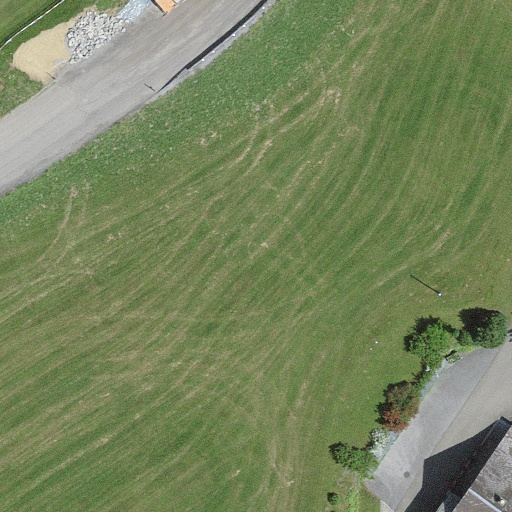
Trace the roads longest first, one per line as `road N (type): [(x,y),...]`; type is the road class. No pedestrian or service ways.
road 1 (tertiary): [(0,150),(199,0)]
road 2 (track): [(511,339),(417,511)]
